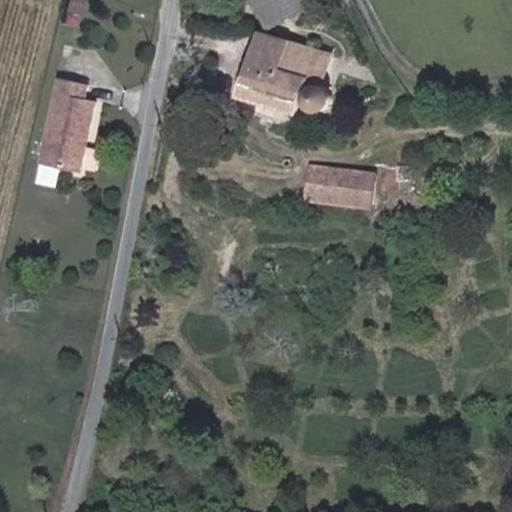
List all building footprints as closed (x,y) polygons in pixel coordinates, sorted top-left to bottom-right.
[(313,0),(254,0),(265,23),(313,0)] [(254,34),(276,40),(279,30),(241,19),(239,30),(254,34)] [(274,45),(326,61),(329,46),(279,30),(276,40),(274,45)] [(268,66),(274,45),(276,40),(254,34),(238,92),(294,111),(298,100),(311,113),(322,112),(330,105),(332,99),(328,92),(318,86),(319,82),(268,66)] [(319,82),(326,61),(274,45),(268,66),(319,82)] [(38,169),(46,171),(69,81),(61,79),(38,169)] [(81,178),(99,104),(87,100),(89,86),(69,81),(46,171),(81,178)] [(103,105),(99,104),(81,178),(85,179),(103,105)] [(406,180),(423,180),(423,161),(406,161),(406,180)] [(313,172),(311,203),(367,207),(370,177),(313,172)]
